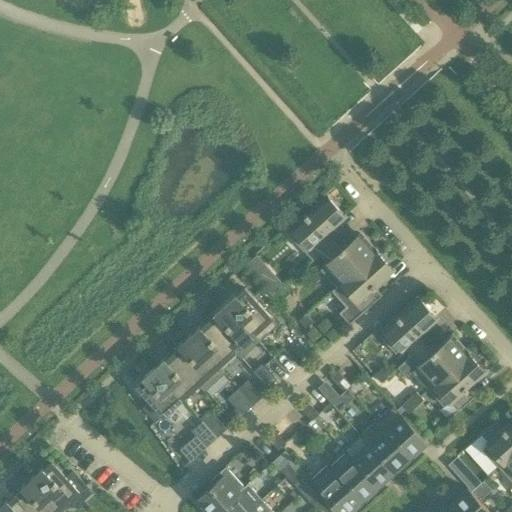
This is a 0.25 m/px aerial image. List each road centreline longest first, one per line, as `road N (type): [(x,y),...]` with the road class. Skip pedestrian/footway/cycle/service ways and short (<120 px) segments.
road 1 (residential): [(156,507),(427,266)]
road 2 (residential): [(341,170),(427,266)]
road 3 (residential): [(427,266),(511,360)]
